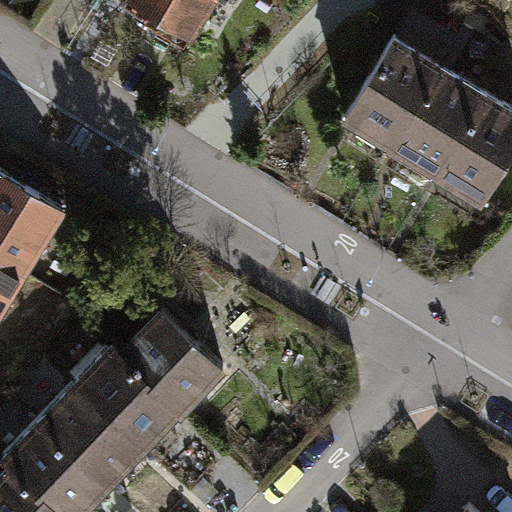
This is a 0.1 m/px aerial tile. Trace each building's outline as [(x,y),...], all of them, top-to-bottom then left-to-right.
[(132,0),(191,36),(213,0),(132,0)] [(391,37),(430,61),(444,37),(405,13),(391,37)] [(381,143),(431,62),(430,61),(391,37),(385,34),(336,115),(381,143)] [(426,170),(476,90),(431,62),(381,143),(426,170)] [(472,198),(511,132),(511,111),(476,90),(426,170),(472,198)] [(0,172),(0,264),(19,275),(59,208),(0,172)] [(0,306),(19,275),(0,264),(0,306)] [(0,473),(0,511),(88,511),(233,362),(167,299),(125,342),(117,334),(7,449),(16,457),(0,473)] [(464,511),(489,511),(476,500),(464,511)]
